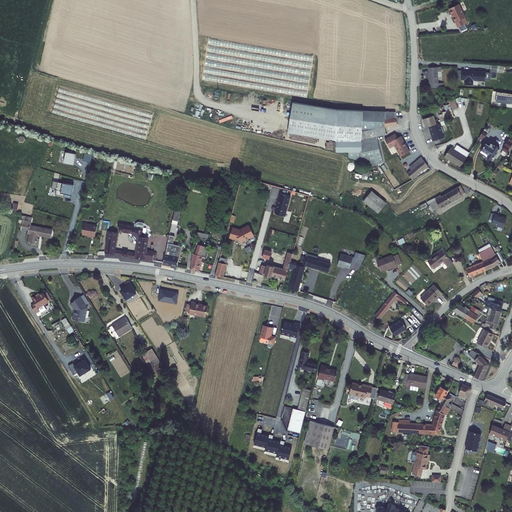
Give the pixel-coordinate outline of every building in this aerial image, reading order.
[(448,9),(454,22),(455,22),(457,27),(467,23),(458,4),(448,9)] [(443,68),(431,67),(430,86),(443,87),(443,82),(438,81),(439,72),(443,72),(443,68)] [(488,71),(465,69),(464,78),(468,78),(468,83),(476,84),(476,79),(488,79),(488,71)] [(511,91),(497,91),(496,102),(511,102),(511,91)] [(450,109),(456,107),(453,98),(447,100),(449,106),(450,109)] [(396,122),(396,117),(383,118),(383,117),(380,118),(380,119),(371,120),(370,110),(342,110),(294,102),(289,134),(337,141),(337,152),(375,166),(380,163),(375,131),(385,130),(384,122),(396,122)] [(450,109),(442,111),(443,117),(444,120),(453,117),(450,109)] [(383,118),(396,117),(395,111),(370,110),(371,120),(380,119),(380,118),(383,117),(383,118)] [(421,120),(423,120),(425,126),(428,125),(436,122),(433,114),(421,118),(421,120)] [(440,125),(439,121),(436,122),(428,125),(429,128),(430,128),(431,131),(430,131),(432,140),(443,136),(442,132),(443,132),(441,125),(440,125)] [(487,133),(483,131),(478,139),(481,140),(487,133)] [(505,143),(506,144),(501,152),(503,154),(506,148),(509,150),(511,143),(511,131),(508,140),(507,139),(505,143)] [(395,133),(384,138),(389,147),(394,144),(400,155),(409,151),(401,136),(397,137),(395,133)] [(452,145),(445,155),(461,166),(467,156),(463,153),(466,149),(466,148),(464,147),(464,148),(458,144),(455,148),(452,145)] [(490,146),(486,144),(483,149),(490,154),(488,156),(487,155),(486,157),(489,158),(490,157),(493,159),(495,155),(496,155),(499,151),(498,151),(499,148),(496,145),(495,146),(491,144),(490,146)] [(74,162),(76,151),(66,149),(64,160),(74,162)] [(88,158),(95,160),(98,152),(90,150),(88,158)] [(413,168),(407,172),(411,178),(427,165),(421,157),(410,165),(413,168)] [(76,183),(55,179),(54,186),(58,187),(57,193),(66,195),(67,192),(74,193),(76,183)] [(465,192),(461,185),(447,193),(452,201),(462,195),(461,193),(465,192)] [(374,189),(364,198),(378,212),(387,203),(374,189)] [(284,215),(289,195),(279,192),(276,203),(277,204),(276,207),(275,207),(274,213),(284,215)] [(452,201),(447,193),(442,196),(436,200),(439,204),(437,205),(439,208),(440,207),(441,207),(452,201)] [(173,223),(178,224),(181,212),(175,210),(173,223)] [(24,226),(32,229),(29,241),(35,243),(37,237),(37,234),(52,238),(53,230),(34,225),(35,217),(24,214),(23,217),(26,218),(24,226)] [(500,218),(496,215),(491,224),(502,231),(507,222),(500,218)] [(97,224),(85,222),(83,233),(89,234),(89,235),(95,236),(97,224)] [(120,232),(109,230),(106,251),(140,258),(158,259),(159,252),(148,250),(150,239),(146,238),(146,236),(145,234),(141,233),(142,227),(137,226),(121,223),(120,230),(135,233),(134,236),(137,240),(140,240),(138,252),(117,248),(120,232)] [(240,244),(254,237),(249,227),(240,231),(233,229),(229,238),(234,240),(235,239),(238,240),(240,244)] [(175,235),(170,234),(163,263),(177,266),(182,245),(174,243),(175,235)] [(194,252),(192,252),(190,269),(198,271),(201,255),(205,256),(207,249),(200,247),(201,245),(198,244),(197,246),(196,246),(194,252)] [(491,245),(479,252),(483,261),(486,269),(494,266),(493,264),(498,262),(499,263),(503,261),(499,252),(495,254),(491,245)] [(433,267),(443,260),(447,267),(453,263),(449,256),(448,257),(442,249),(427,259),(433,267)] [(269,260),(271,252),(265,251),(263,259),(269,260)] [(287,253),(282,269),(267,265),(267,267),(264,277),(271,278),(272,276),(284,280),(287,271),(290,261),(292,254),(287,253)] [(314,256),(304,253),(300,266),(305,267),(305,266),(329,272),(331,264),(313,259),(314,256)] [(353,257),(341,254),(338,265),(343,267),(343,266),(350,268),(353,257)] [(392,256),(392,255),(376,261),(381,272),(393,266),(393,268),(397,266),(396,265),(401,263),(397,254),(392,256)] [(296,264),(296,263),(290,261),(287,271),(289,271),(290,268),(294,269),(294,272),(297,273),(295,278),(301,280),(305,267),(300,266),(296,264)] [(483,261),(466,268),(469,276),(486,269),(483,261)] [(216,275),(224,277),(225,270),(218,268),(216,275)] [(321,294),(299,287),(301,280),(295,278),(297,273),(294,272),(289,289),(320,297),(321,294)] [(427,304),(434,296),(435,297),(442,291),(434,283),(420,297),(427,304)] [(126,300),(135,294),(129,285),(120,291),(126,300)] [(406,301),(393,290),(374,314),(379,318),(395,299),(403,305),(406,301)] [(49,302),(43,292),(37,297),(36,296),(31,299),(35,304),(31,307),(35,314),(39,311),(38,309),(49,302)] [(84,295),(80,297),(85,304),(88,302),(84,295)] [(80,297),(74,300),(75,301),(70,304),(75,310),(74,312),(73,312),(71,317),(77,320),(78,316),(84,319),(87,308),(85,304),(80,297)] [(484,300),(484,303),(490,307),(493,309),(501,311),(503,305),(500,304),(501,301),(494,299),(493,302),(484,300)] [(191,302),(191,305),(189,312),(189,314),(206,318),(208,307),(196,304),(196,303),(191,302)] [(458,304),(452,310),(465,318),(467,314),(462,311),(464,308),(458,304)] [(488,324),(490,325),(489,331),(494,333),(498,323),(501,311),(493,309),(490,307),(488,315),(490,316),(488,324)] [(467,314),(465,318),(474,324),(479,316),(480,316),(481,314),(482,312),(479,311),(477,315),(464,308),(462,311),(467,314)] [(404,316),(388,325),(393,334),(409,325),(404,316)] [(67,330),(71,327),(66,319),(62,322),(67,330)] [(116,329),(112,331),(116,338),(120,336),(121,338),(134,330),(127,319),(115,327),(116,329)] [(289,342),(295,343),(300,326),(294,324),(294,326),(290,325),(284,323),(280,335),(290,338),(289,342)] [(269,344),(274,345),(276,338),(271,337),(273,328),(263,326),(260,338),(270,340),(269,344)] [(483,331),(478,339),(487,346),(494,333),(489,331),(484,328),(483,331)] [(478,339),(476,342),(486,348),(487,346),(478,339)] [(475,376),(480,378),(483,378),(489,363),(480,355),(471,349),(468,353),(475,359),(479,364),(475,376)] [(152,363),(148,365),(154,373),(163,367),(152,350),(146,354),(152,363)] [(307,354),(301,352),(298,368),(315,372),(316,364),(306,361),(307,354)] [(146,354),(142,356),(148,365),(152,363),(146,354)] [(89,370),(83,360),(72,367),(78,376),(89,370)] [(122,378),(131,372),(123,360),(114,366),(122,378)] [(327,365),(320,363),(317,377),(323,379),(324,377),(334,379),(336,369),(326,367),(327,365)] [(411,377),(406,377),(406,378),(406,387),(406,392),(417,393),(417,388),(425,388),(425,377),(417,377),(411,377)] [(362,381),(362,380),(352,378),(349,389),(350,389),(350,392),(350,394),(358,395),(359,393),(365,394),(366,392),(370,393),(372,382),(362,381)] [(470,387),(460,382),(453,398),(464,403),(470,387)] [(437,394),(435,398),(440,401),(449,405),(449,404),(450,400),(448,399),(449,396),(443,393),(444,390),(438,387),(435,393),(437,394)] [(304,421),(310,391),(303,390),(296,419),(304,421)] [(394,395),(379,390),(376,399),(390,405),(394,395)] [(488,393),(484,402),(490,405),(494,407),(495,405),(503,408),(506,402),(506,401),(488,393)] [(397,423),(393,423),(392,431),(434,434),(435,431),(439,431),(445,415),(447,415),(450,408),(447,407),(449,405),(440,401),(438,406),(439,407),(432,425),(408,424),(408,421),(398,420),(397,423)] [(453,403),(452,405),(449,404),(449,405),(447,407),(450,408),(462,414),(463,408),(453,403)] [(335,424),(311,419),(306,441),(330,447),(335,424)] [(503,428),(492,424),(490,432),(506,438),(509,430),(503,428)] [(482,434),(471,430),(467,447),(470,448),(469,453),(477,455),(482,434)] [(495,444),(488,441),(486,449),(493,451),(495,444)] [(410,465),(414,466),(412,478),(421,480),(422,471),(425,472),(426,463),(428,463),(429,458),(427,457),(428,451),(419,449),(418,456),(417,456),(413,456),(412,457),(410,465)] [(402,511),(395,508),(396,506),(390,503),(387,508),(383,506),(379,507),(376,511),(377,511),(402,511)]
